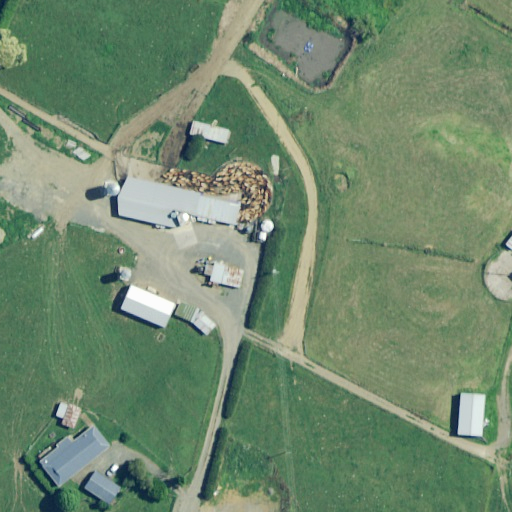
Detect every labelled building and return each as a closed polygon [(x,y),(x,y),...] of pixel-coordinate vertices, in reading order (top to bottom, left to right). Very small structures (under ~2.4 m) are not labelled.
[(229,131),(193,122),(190,135),(226,144),(229,131)] [(235,225),(240,203),(125,177),(117,215),(181,229),(184,214),(235,225)] [(243,271),(206,262),(201,279),(239,288),(243,271)] [(174,304),(131,286),(121,310),(164,328),(174,304)] [(173,314),(191,323),(206,336),(215,326),(198,309),(179,301),(173,314)] [(485,396),(461,394),(458,435),(482,437),(485,396)] [(81,410),(61,403),(56,416),(64,419),(62,425),(74,429),(81,410)] [(110,447),(93,426),(71,444),(68,440),(39,463),(58,487),(110,447)] [(120,488),(97,472),(85,489),(109,505),(120,488)]
